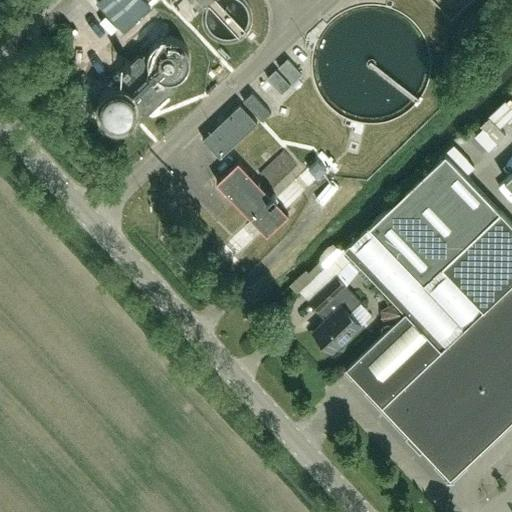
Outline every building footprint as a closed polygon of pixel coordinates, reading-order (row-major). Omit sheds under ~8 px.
[(143,0),(97,0),(96,2),(123,31),(150,6),(143,0)] [(182,0),(175,8),(188,21),(199,10),(199,11),(203,8),(212,0),(182,0)] [(117,74),(117,85),(120,85),(123,86),(126,86),(128,88),(131,90),(133,91),(135,94),(138,97),(139,100),(140,102),(140,106),(140,110),(149,112),(173,89),(172,80),(169,80),(165,80),(161,80),(158,79),(155,77),(153,75),(151,73),(149,69),(148,66),(148,63),(147,60),(147,57),(147,54),(139,53),(117,74)] [(302,74),(287,58),(278,67),(293,82),(302,74)] [(290,85),(275,70),(267,78),(281,93),(290,85)] [(271,113),(252,92),(243,101),(262,121),(271,113)] [(106,115),(123,133),(142,115),(125,97),(106,115)] [(220,157),(257,122),(240,104),(203,139),(220,157)] [(488,110),(480,118),(496,135),(505,127),(488,110)] [(450,154),(477,184),(492,171),(464,141),(450,154)] [(511,222),(445,152),(344,248),(404,311),(345,366),(450,477),(511,418),(511,222)] [(325,168),(317,159),(308,167),(316,176),(325,168)] [(288,213),(284,209),(238,160),(216,181),(266,234),(288,213)] [(225,245),(212,258),(222,269),(235,256),(225,245)] [(338,274),(309,300),(318,310),(324,305),(331,313),(326,319),(313,331),(332,351),(360,324),(349,311),(361,300),(338,274)]
